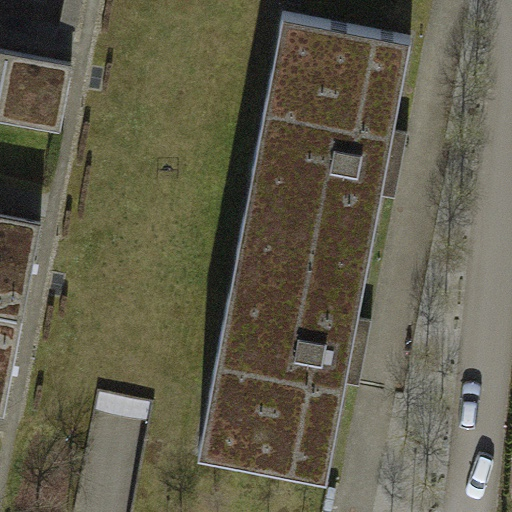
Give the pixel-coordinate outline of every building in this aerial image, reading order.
[(412,34),(283,9),(240,230),(368,255),(412,34)] [(77,57),(0,44),(0,113),(66,124),(77,57)] [(45,218),(0,209),(0,309),(28,315),(45,218)] [(240,230),(199,449),(326,473),(368,255),(240,230)] [(0,309),(0,406),(9,408),(28,315),(0,309)]
